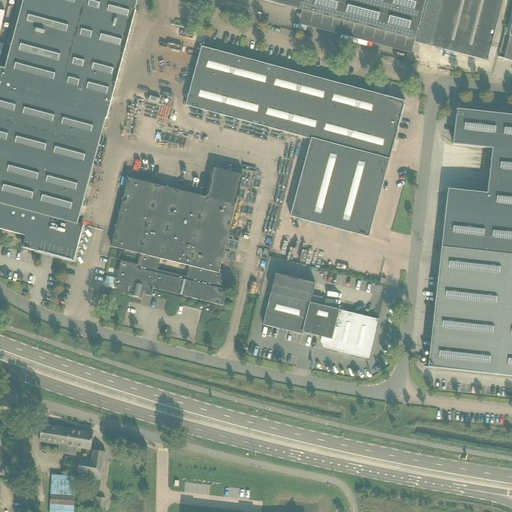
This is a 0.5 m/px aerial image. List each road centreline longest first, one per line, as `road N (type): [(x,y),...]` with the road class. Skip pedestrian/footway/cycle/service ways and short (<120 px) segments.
road 1 (primary): [(511,475),(232,417),(0,341)]
road 2 (primary): [(0,366),(259,446),(479,488)]
road 3 (unclassified): [(399,393),(224,364),(50,316),(0,287)]
road 4 (unclassified): [(399,393),(436,83)]
road 5 (unclassified): [(436,83),(186,15),(169,0)]
road 6 (residential): [(0,396),(173,442)]
